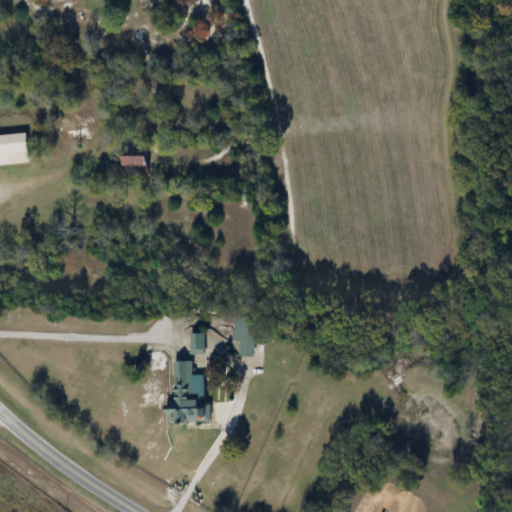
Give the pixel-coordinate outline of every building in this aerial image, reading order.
[(0,166),(32,164),(30,134),(0,135),(0,166)] [(146,174),(153,156),(131,148),(124,166),(146,174)] [(261,318),(235,317),(235,342),(242,342),(242,357),(261,358),(261,318)] [(192,335),(192,354),(206,354),(206,335),(192,335)] [(213,422),(213,405),(204,406),(204,398),(194,398),(194,362),(173,362),(173,423),(213,422)]
